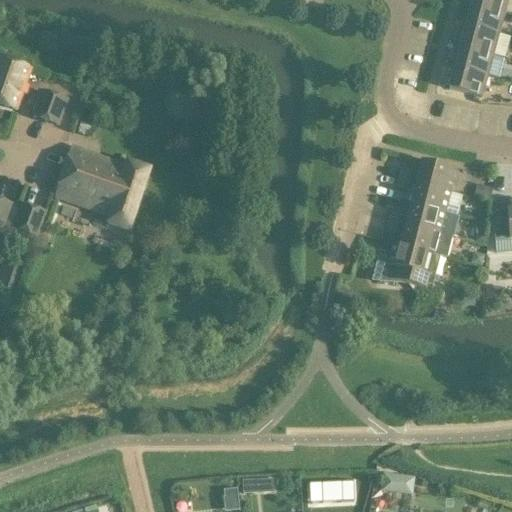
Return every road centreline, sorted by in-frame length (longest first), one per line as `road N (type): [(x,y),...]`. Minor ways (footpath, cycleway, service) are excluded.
road 1 (residential): [(331,286),(369,141),(392,123)]
road 2 (residential): [(392,123),(384,101),(409,0)]
road 3 (residential): [(392,123),(425,138),(511,150)]
